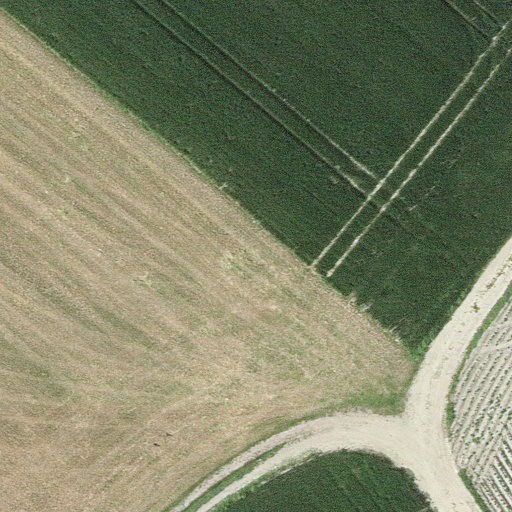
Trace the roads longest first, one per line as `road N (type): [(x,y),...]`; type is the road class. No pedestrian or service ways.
road 1 (track): [(463,511),(440,482),(449,317),(511,241)]
road 2 (track): [(440,482),(340,427),(221,487),(197,511)]
